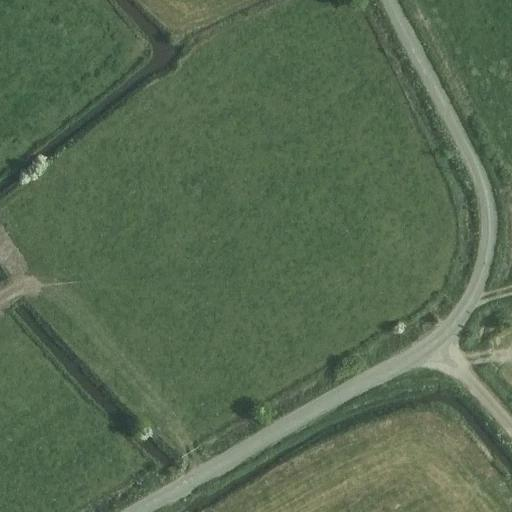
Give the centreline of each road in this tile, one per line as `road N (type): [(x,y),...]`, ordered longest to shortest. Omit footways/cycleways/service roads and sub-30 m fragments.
road 1 (unclassified): [(438,341),(470,305),(489,214),(383,0)]
road 2 (unclassified): [(142,511),(438,341)]
